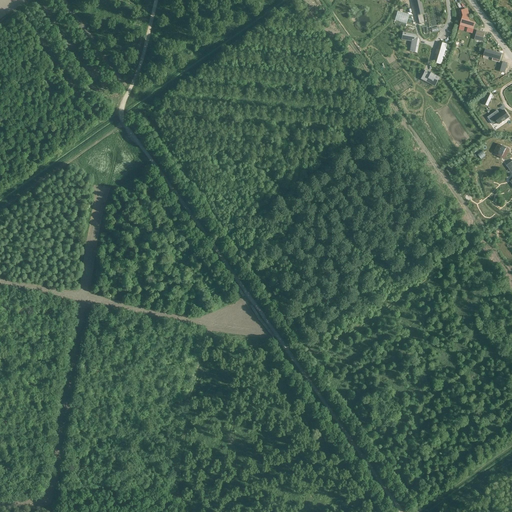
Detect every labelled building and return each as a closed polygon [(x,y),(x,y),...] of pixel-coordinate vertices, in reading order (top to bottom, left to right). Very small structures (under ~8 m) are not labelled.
[(420,0),(412,0),(417,22),(425,20),(420,0)] [(464,14),(460,25),(473,29),(475,23),(467,21),(469,15),(467,9),(462,10),(464,14)] [(405,26),(408,15),(396,12),(393,23),(405,26)] [(477,31),(475,39),(481,41),(482,39),(483,39),(485,33),(477,31)] [(403,32),(402,38),(410,40),(413,43),(411,52),(417,53),(419,40),(415,35),(403,32)] [(440,42),(434,62),(441,64),(447,44),(440,42)] [(485,49),(483,55),(500,60),(502,54),(485,49)] [(425,72),(422,78),(427,80),(426,82),(435,86),(440,77),(430,73),(430,74),(425,72)] [(488,93),(483,104),(488,106),(493,95),(488,93)] [(504,111),(499,114),(497,111),(488,117),(493,124),(497,121),(499,124),(509,117),(504,111)] [(494,152),(505,157),(509,150),(498,144),(494,152)]
